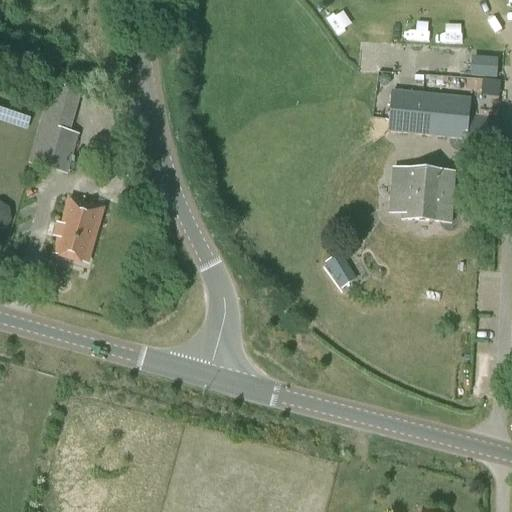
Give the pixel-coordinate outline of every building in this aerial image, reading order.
[(494,62),(469,60),(469,72),(494,74),(494,62)] [(476,84),(435,80),(434,88),(476,92),(476,95),(500,97),(501,84),(477,82),(476,84)] [(71,134),(82,93),(50,85),(39,125),(71,134)] [(497,147),(500,119),(469,116),(471,101),(391,93),(387,136),(497,147)] [(67,175),(76,143),(58,137),(48,170),(67,175)] [(451,227),(455,175),(391,171),(388,216),(402,217),(402,223),(451,227)] [(87,265),(103,211),(71,202),(56,256),(87,265)]
